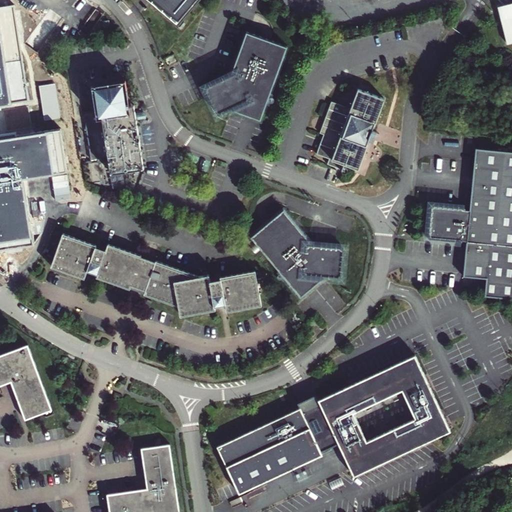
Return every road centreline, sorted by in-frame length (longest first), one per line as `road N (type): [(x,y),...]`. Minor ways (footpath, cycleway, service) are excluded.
road 1 (unclassified): [(188,392),(243,392),(304,364),(366,309),(385,234),(364,202),(181,135),(135,26),(112,0)]
road 2 (unclassified): [(0,301),(70,346),(188,392)]
road 3 (unclassified): [(204,511),(188,392)]
